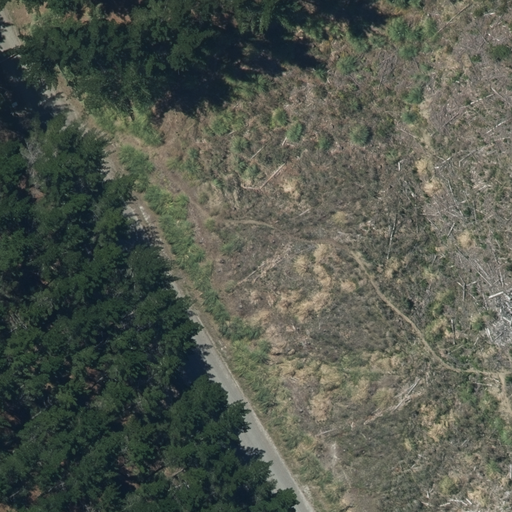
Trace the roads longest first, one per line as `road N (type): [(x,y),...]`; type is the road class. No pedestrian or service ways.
road 1 (unclassified): [(2,0),(326,511)]
road 2 (track): [(0,111),(248,0)]
